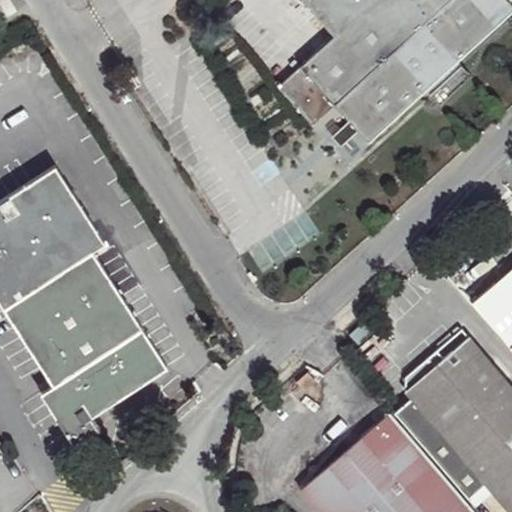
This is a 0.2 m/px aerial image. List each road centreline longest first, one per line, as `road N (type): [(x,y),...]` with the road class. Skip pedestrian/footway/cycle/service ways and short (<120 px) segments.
road 1 (unclassified): [(270,359),(41,0)]
road 2 (unclassified): [(511,129),(270,359)]
road 3 (unclassified): [(270,359),(190,440),(167,479)]
